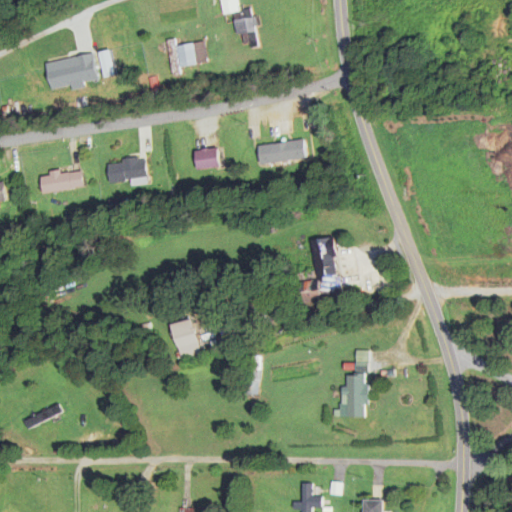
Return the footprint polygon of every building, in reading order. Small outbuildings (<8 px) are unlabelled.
[(234,14),(237,36),(242,35),(244,48),(259,45),(254,9),(239,12),(237,0),(221,0),(224,15),(234,14)] [(204,41),(170,46),(173,69),(207,64),(204,41)] [(31,86),(62,76),(60,69),(29,79),(31,86)] [(262,165),(308,159),(305,141),(259,147),(262,165)] [(221,168),(218,149),(196,151),(198,171),(221,168)] [(110,184),(132,182),(132,185),(149,184),(146,159),(108,163),(110,184)] [(85,188),(82,170),(41,177),(44,195),(85,188)] [(343,301),(335,239),(312,242),(317,281),(293,284),(296,306),(343,301)] [(201,355),(192,320),(171,326),(180,361),(201,355)] [(345,419),(367,419),(367,376),(345,376),(345,419)] [(23,422),(27,430),(62,413),(59,405),(23,422)] [(312,485),(302,485),(302,511),(313,511),(314,509),(321,509),(321,498),(312,498),(312,485)] [(365,502),(364,511),(384,511),(384,502),(365,502)]
